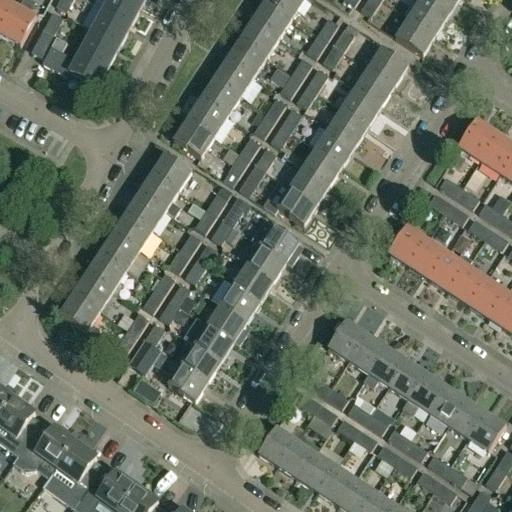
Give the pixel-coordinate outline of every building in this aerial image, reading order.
[(63,0),(57,12),(67,17),(76,0),(63,0)] [(128,0),(112,0),(105,14),(133,30),(144,9),(128,0)] [(128,0),(144,9),(149,0),(128,0)] [(299,0),(270,0),(266,7),(293,25),(306,5),(299,0)] [(348,0),(345,6),(355,12),(363,0),(348,0)] [(373,0),(371,0),(361,16),(371,23),(382,6),(373,0)] [(449,21),(462,2),(460,0),(424,0),(422,4),(449,21)] [(0,39),(15,12),(0,3),(0,39)] [(409,23),(436,41),(449,21),(422,4),(409,23)] [(266,7),(253,27),(280,45),(293,25),(266,7)] [(0,39),(21,51),(36,23),(15,12),(0,39)] [(122,51),(133,30),(105,14),(93,35),(122,51)] [(53,18),(44,35),(54,41),(64,24),(53,18)] [(423,61),(436,41),(409,23),(396,44),(423,61)] [(329,24),(318,41),(328,48),(339,31),(329,24)] [(267,65),(280,45),(253,27),(240,47),(267,65)] [(57,43),(54,41),(44,35),(32,57),(45,64),(43,68),(69,82),(71,78),(99,93),(110,72),(82,56),(77,65),(62,57),(67,48),(57,43)] [(110,72),(122,51),(93,35),(82,56),(110,72)] [(344,58),(355,42),(345,35),(334,51),(344,58)] [(317,64),(328,48),(318,41),(307,57),(317,64)] [(240,47),(227,67),(254,85),(267,65),(240,47)] [(334,51),(323,68),(333,75),(344,58),(334,51)] [(396,92),(410,71),(382,53),(369,74),(396,92)] [(313,70),(302,64),(291,81),(301,87),(313,70)] [(227,67),(213,87),(241,105),(254,85),(227,67)] [(383,112),(396,92),(369,74),(356,94),(383,112)] [(319,75),(308,91),(318,98),(329,81),(319,75)] [(291,81),(281,97),(291,104),(301,87),(291,81)] [(200,107),(228,125),(241,105),(213,87),(200,107)] [(307,114),(318,98),(308,91),(297,108),(307,114)] [(356,94),(343,114),(370,132),(383,112),(356,94)] [(275,127),(286,110),(276,104),(265,121),(275,127)] [(200,107),(187,127),(215,145),(228,125),(200,107)] [(292,138),(303,121),(292,114),(281,131),(292,138)] [(357,152),(370,132),(343,114),(329,134),(357,152)] [(265,121),(254,137),(265,144),(275,127),(265,121)] [(187,127),(174,147),(201,165),(215,145),(187,127)] [(479,167),(497,140),(477,127),(459,154),(479,167)] [(281,154),(292,138),(281,131),(270,148),(281,154)] [(344,172),(357,152),(329,134),(316,154),(344,172)] [(499,180),(511,161),(511,149),(497,140),(479,167),(499,180)] [(249,167),(260,150),(250,143),(239,161),(249,167)] [(265,178),(276,161),(267,154),(255,171),(265,178)] [(331,192),(344,172),(316,154),(303,174),(331,192)] [(165,160),(152,180),(180,198),(193,178),(165,160)] [(239,161),(228,177),(239,183),(249,167),(239,161)] [(511,161),(499,180),(511,188),(511,161)] [(255,194),(265,178),(255,171),(245,187),(255,194)] [(318,212),(331,192),(303,174),(290,194),(318,212)] [(152,180),(139,200),(166,218),(175,223),(181,213),(173,208),(180,198),(152,180)] [(462,194),(446,183),(439,193),(456,204),(462,194)] [(304,232),(318,212),(290,194),(277,214),(304,232)] [(456,204),(472,215),(479,205),(462,194),(456,204)] [(451,210),(435,199),(428,209),(445,221),(451,210)] [(153,238),(166,218),(139,200),(126,220),(153,238)] [(217,223),(227,206),(217,200),(207,216),(217,223)] [(502,220),(485,209),(479,219),(495,230),(502,220)] [(233,234),(244,217),(234,210),(223,227),(233,234)] [(445,221),(461,232),(468,221),(451,210),(445,221)] [(207,216),(195,233),(205,240),(217,223),(207,216)] [(126,220),(113,240),(140,258),(153,238),(126,220)] [(495,230),(511,240),(511,226),(502,220),(495,230)] [(251,246),(260,251),(287,269),(292,272),(300,259),(296,256),(301,249),(273,231),(264,225),(251,246)] [(491,236),(474,225),(468,235),(484,246),(491,236)] [(223,227),(212,244),(222,251),(233,234),(223,227)] [(389,261),(410,274),(427,246),(407,233),(389,261)] [(484,246),(501,257),(508,247),(491,236),(484,246)] [(100,260),(127,278),(140,258),(113,240),(100,260)] [(191,262),(201,246),(191,240),(180,256),(191,262)] [(447,260),(427,246),(410,274),(430,287),(447,260)] [(208,250),(197,267),(206,274),(217,257),(208,250)] [(274,289),(287,269),(260,251),(247,271),(274,289)] [(180,256),(169,273),(179,280),(191,262),(180,256)] [(461,259),(457,266),(447,260),(430,287),(450,300),(467,273),(472,266),(461,259)] [(100,260),(87,280),(114,298),(127,278),(100,260)] [(195,290),(206,274),(197,267),(185,284),(195,290)] [(261,309),(274,289),(247,271),(234,291),(261,309)] [(450,300),(470,313),(487,286),(467,273),(450,300)] [(165,279),(154,296),(164,302),(175,286),(165,279)] [(87,280),(74,300),(101,318),(114,298),(87,280)] [(470,313),(490,326),(507,299),(487,286),(470,313)] [(181,290),(170,307),(180,313),(191,297),(181,290)] [(234,291),(221,311),(248,329),(261,309),(234,291)] [(154,296),(143,313),(153,320),(164,302),(154,296)] [(511,301),(507,299),(490,326),(510,339),(511,335),(511,301)] [(74,300),(60,321),(88,339),(101,318),(74,300)] [(169,330),(180,313),(170,307),(159,324),(169,330)] [(132,328),(141,314),(132,308),(123,322),(132,328)] [(235,349),(248,329),(221,311),(208,331),(235,349)] [(138,319),(128,336),(138,342),(149,326),(138,319)] [(366,340),(346,327),(328,354),(348,367),(366,340)] [(155,330),(144,347),(154,353),(165,337),(155,330)] [(235,349),(208,331),(195,351),(222,369),(235,349)] [(128,336),(117,353),(127,360),(138,342),(128,336)] [(386,353),(366,340),(348,367),(368,380),(386,353)] [(144,347),(134,363),(129,370),(145,381),(161,358),(154,353),(144,347)] [(209,389),(222,369),(195,351),(181,371),(209,389)] [(377,386),(388,394),(406,366),(386,353),(368,380),(364,387),(372,393),(377,386)] [(181,371),(172,365),(166,376),(175,381),(168,392),(195,410),(209,389),(181,371)] [(426,379),(406,366),(388,394),(407,406),(408,407),(426,379)] [(426,379),(408,407),(407,406),(402,414),(412,421),(418,413),(428,420),(446,392),(426,379)] [(332,394),(315,383),(309,393),(326,404),(332,394)] [(0,422),(15,402),(0,391),(0,422)] [(466,405),(446,392),(428,420),(448,433),(466,405)] [(326,404),(342,415),(349,405),(332,394),(326,404)] [(321,410),(305,400),(298,410),(315,421),(321,410)] [(37,435),(28,428),(35,417),(15,402),(0,422),(0,448),(18,462),(37,435)] [(486,418),(466,405),(448,433),(468,446),(486,418)] [(355,409),(348,419),(365,430),(372,420),(355,409)] [(315,421),(332,432),(338,421),(321,410),(315,421)] [(506,431),(486,418),(468,446),(488,459),(506,431)] [(365,430),(382,441),(388,431),(372,420),(365,430)] [(361,436),(344,425),(338,435),(354,446),(361,436)] [(47,442),(37,435),(18,462),(13,468),(26,477),(37,475),(45,464),(57,473),(72,452),(76,447),(55,432),(47,442)] [(258,460),(279,473),(296,447),(276,433),(258,460)] [(388,445),(405,456),(411,446),(395,435),(388,445)] [(354,446),(371,457),(378,447),(361,436),(354,446)] [(428,457),(411,446),(405,456),(421,467),(428,457)] [(99,480),(89,473),(97,462),(76,447),(72,452),(57,473),(43,492),(71,511),(75,511),(79,507),(99,480)] [(279,473),(299,486),(316,460),(296,447),(279,473)] [(377,462),(394,472),(401,462),(384,451),(377,462)] [(511,459),(507,456),(496,473),(506,480),(511,470),(511,459)] [(299,486),(319,500),(336,473),(316,460),(299,486)] [(451,472),(434,461),(428,471),(444,482),(451,472)] [(417,473),(401,462),(394,472),(411,483),(417,473)] [(444,482),(461,493),(468,483),(451,472),(444,482)] [(339,511),(356,486),(336,473),(319,500),(337,511),(339,511)] [(495,496),(506,480),(496,473),(485,490),(495,496)] [(109,487),(99,480),(79,507),(87,511),(104,511),(106,509),(110,511),(121,511),(137,491),(116,476),(109,487)] [(417,488),(434,499),(440,488),(424,478),(417,488)] [(339,511),(367,511),(376,499),(356,486),(339,511)] [(457,499),(440,488),(434,499),(450,509),(457,499)] [(137,491),(121,511),(154,511),(159,507),(137,491)] [(481,496),(470,511),(496,511),(488,507),(491,503),(481,496)] [(367,511),(396,511),(376,499),(367,511)]
